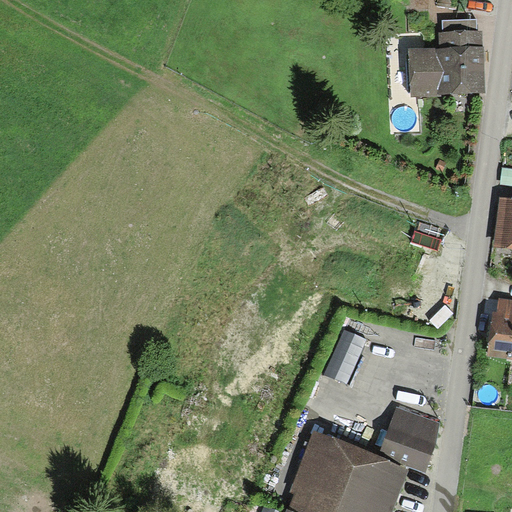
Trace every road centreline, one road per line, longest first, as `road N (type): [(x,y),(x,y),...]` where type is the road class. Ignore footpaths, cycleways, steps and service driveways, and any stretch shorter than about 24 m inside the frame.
road 1 (unclassified): [(510,0),(440,511)]
road 2 (unknown): [(458,375),(384,374),(311,432),(273,500)]
